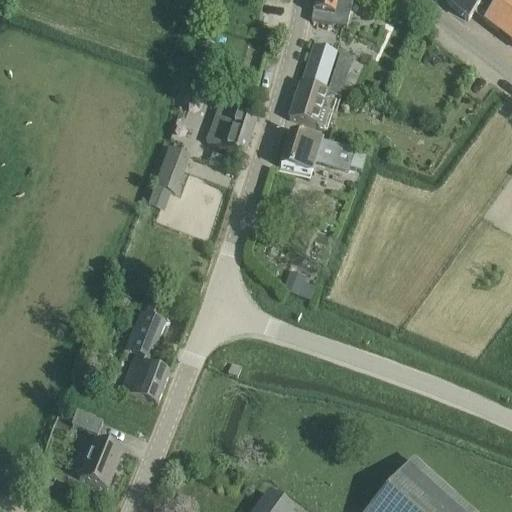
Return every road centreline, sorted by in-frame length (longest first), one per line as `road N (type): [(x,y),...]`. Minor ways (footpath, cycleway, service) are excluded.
road 1 (tertiary): [(211,307),(286,76),(302,0)]
road 2 (unclassified): [(511,419),(211,307)]
road 3 (tertiary): [(129,511),(211,307)]
road 4 (residential): [(511,77),(411,0)]
